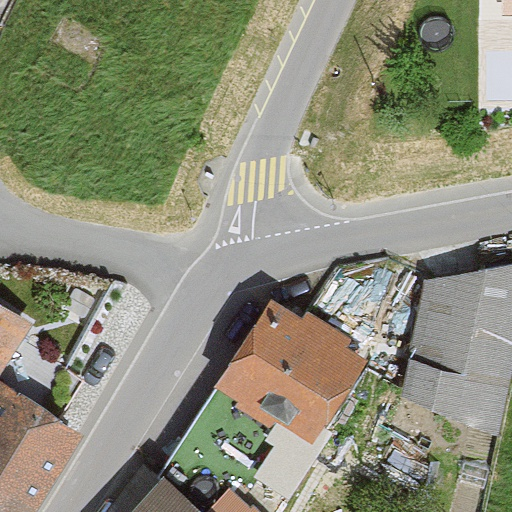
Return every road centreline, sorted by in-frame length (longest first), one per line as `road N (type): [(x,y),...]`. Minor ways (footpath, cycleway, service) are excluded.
road 1 (unclassified): [(67,511),(209,278),(250,259)]
road 2 (unclassified): [(250,259),(258,176),(335,0)]
road 3 (residential): [(511,210),(250,259)]
